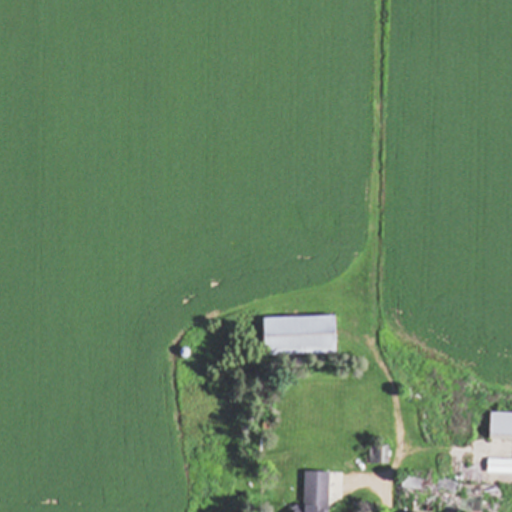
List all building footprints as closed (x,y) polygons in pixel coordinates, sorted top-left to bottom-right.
[(264,319),(265,356),(337,355),(336,317),(264,319)] [(511,414),(491,414),(490,441),(511,441),(511,414)] [(511,460),(488,460),(488,474),(511,475),(511,460)] [(296,507),(295,511),(330,511),(331,473),(306,473),(305,507),(296,507)] [(498,511),(499,485),(401,484),(400,511),(498,511)]
